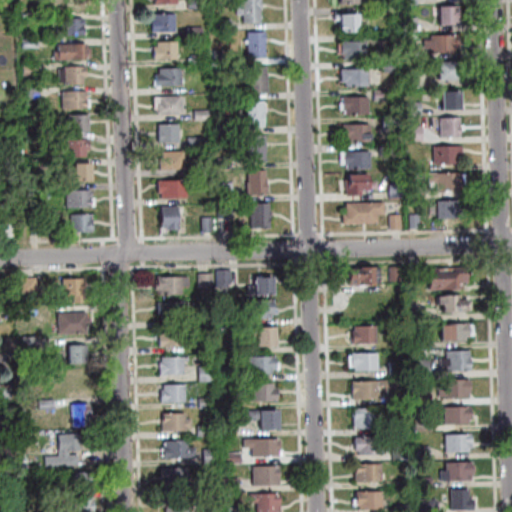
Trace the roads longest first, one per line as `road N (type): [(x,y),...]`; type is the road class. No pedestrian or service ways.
road 1 (residential): [(127,511),(120,268),(132,242),(121,0)]
road 2 (residential): [(320,511),(303,0)]
road 3 (residential): [(511,243),(0,258)]
road 4 (residential): [(511,454),(497,0)]
